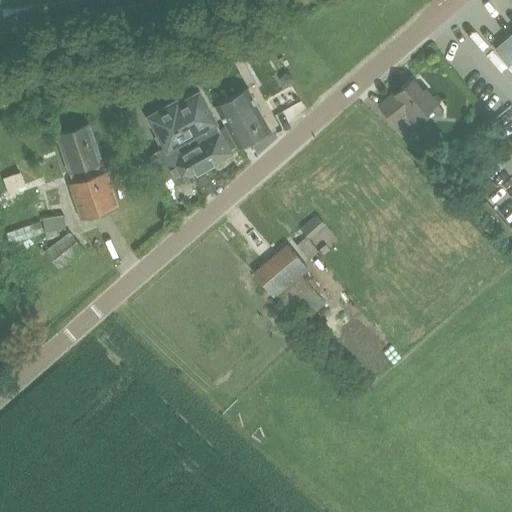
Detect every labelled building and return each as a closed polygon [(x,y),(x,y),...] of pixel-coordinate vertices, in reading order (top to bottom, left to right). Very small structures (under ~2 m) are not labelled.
[(511,34),(496,49),(511,68),(511,34)] [(280,75),(279,80),(282,84),(287,85),(292,83),(293,77),(290,73),(285,72),(280,75)] [(394,96),(380,108),(392,123),(404,112),(413,123),(437,103),(424,87),(421,89),(412,78),(393,94),(394,96)] [(246,88),(214,104),(225,124),(226,123),(237,145),(239,148),(269,130),(246,88)] [(156,151),(144,157),(160,184),(171,178),(174,183),(191,174),(203,168),(208,165),(231,152),(229,148),(237,145),(226,123),(225,124),(218,128),(214,120),(197,92),(177,103),(175,100),(148,115),(159,134),(155,136),(161,148),(156,151)] [(89,122),(57,133),(69,171),(72,170),(76,180),(69,182),(81,219),(119,205),(106,171),(105,171),(101,160),(89,122)] [(414,130),(405,138),(417,154),(427,146),(425,143),(416,133),(414,130)] [(6,143),(0,144),(0,163),(12,160),(6,143)] [(208,165),(203,168),(208,176),(213,174),(208,165)] [(0,205),(20,204),(18,169),(0,169),(0,205)] [(196,192),(202,201),(223,188),(217,178),(196,192)] [(486,199),(477,206),(502,236),(511,229),(486,199)] [(52,215),(42,216),(46,237),(60,235),(59,228),(66,226),(63,202),(50,204),(52,215)] [(315,214),(299,228),(309,238),(325,224),(315,214)] [(40,220),(6,232),(10,243),(44,231),(40,220)] [(70,230),(44,249),(58,268),(84,249),(70,230)] [(307,235),(296,244),(308,260),(319,251),(307,235)] [(287,243),(253,273),(287,312),(301,300),(313,314),(326,303),(306,280),(312,274),(308,270),(309,269),(287,243)] [(425,319),(435,310),(426,300),(416,309),(425,319)]
